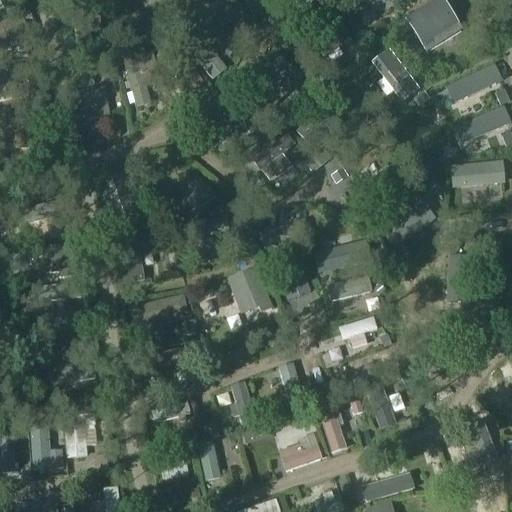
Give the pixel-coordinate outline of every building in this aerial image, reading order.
[(24,0),(0,0),(6,12),(26,2),(24,0)] [(241,0),(250,16),(279,0),(241,0)] [(441,0),(440,0),(405,22),(423,50),(459,28),(441,0)] [(305,5),(291,16),(323,59),(337,48),(305,5)] [(129,15),(124,43),(164,51),(167,36),(140,31),(143,18),(129,15)] [(22,21),(0,27),(0,57),(29,49),(22,21)] [(73,23),(77,65),(92,63),(89,32),(99,31),(98,21),(73,23)] [(212,83),(225,72),(200,40),(186,50),(212,83)] [(387,51),(370,64),(401,104),(417,91),(387,51)] [(122,61),(135,110),(148,106),(143,88),(158,85),(149,54),(122,61)] [(259,99),(269,109),(295,85),(287,77),(293,72),(279,57),(255,80),(267,92),(259,99)] [(29,66),(0,69),(0,81),(30,78),(29,66)] [(492,68),(445,90),(453,107),(499,85),(492,68)] [(80,125),(110,118),(103,89),(73,95),(80,125)] [(324,107),(294,133),(311,153),(341,127),(324,107)] [(502,110),(454,129),(461,146),(509,127),(502,110)] [(233,114),(200,136),(208,148),(241,126),(233,114)] [(46,123),(3,122),(3,152),(46,153),(46,123)] [(282,132),(248,160),(259,174),(260,173),(281,156),(293,146),(282,132)] [(502,164),(449,169),(451,190),(503,186),(502,164)] [(390,168),(347,195),(358,213),(401,186),(390,168)] [(129,175),(111,181),(127,230),(145,224),(129,175)] [(185,203),(169,213),(177,225),(214,201),(206,189),(205,190),(191,199),(185,203)] [(62,203),(23,213),(27,228),(66,218),(62,203)] [(399,209),(375,227),(393,252),(408,241),(413,247),(424,239),(419,232),(435,220),(422,203),(404,216),(399,209)] [(228,237),(225,219),(190,225),(196,257),(215,254),(212,239),(228,237)] [(303,222),(258,236),(264,253),(308,239),(303,222)] [(134,239),(113,243),(120,285),(141,281),(134,239)] [(69,249),(40,254),(45,281),(57,278),(59,285),(75,282),(74,276),(78,275),(75,258),(71,259),(69,249)] [(469,262),(449,260),(445,305),(465,307),(469,262)] [(295,261),(273,270),(286,302),(308,293),(295,261)] [(255,270),(226,281),(240,315),(256,309),(258,314),(270,309),(255,270)] [(79,287),(38,291),(39,306),(80,302),(79,287)] [(331,307),(355,308),(356,287),(331,287),(331,307)] [(181,298),(134,309),(138,327),(185,316),(181,298)] [(344,346),(370,341),(367,325),(355,327),(352,313),(338,315),(344,346)] [(463,320),(452,324),(464,358),(476,354),(463,320)] [(88,339),(73,341),(79,383),(94,381),(88,339)] [(185,350),(137,362),(140,376),(189,365),(185,350)] [(423,361),(412,370),(434,396),(445,387),(423,361)] [(292,368),(277,372),(288,409),(303,405),(292,368)] [(243,386),(229,390),(234,408),(237,418),(241,430),(254,427),(243,386)] [(379,386),(363,392),(378,431),(394,426),(379,386)] [(511,412),(491,388),(479,398),(505,428),(511,422),(511,412)] [(186,405),(150,414),(153,426),(189,417),(186,405)] [(92,408),(63,411),(67,457),(85,456),(85,448),(83,428),(94,427),(93,420),(92,408)] [(333,417),(320,422),(332,456),(345,451),(333,417)] [(497,462),(482,423),(466,429),(475,452),(461,458),(467,474),(497,462)] [(46,429),(29,430),(32,475),(48,474),(47,457),(46,429)] [(12,437),(0,437),(0,477),(14,477),(12,437)] [(210,444),(196,448),(205,483),(218,480),(210,444)] [(301,455),(299,448),(279,455),(285,474),(320,462),(316,450),(301,455)] [(181,455),(156,460),(158,472),(184,467),(181,455)] [(407,477),(361,491),(365,505),(412,492),(407,477)] [(118,511),(117,492),(103,493),(104,506),(104,511),(118,511)] [(342,511),(338,498),(305,509),(306,511),(342,511)] [(277,511),(275,503),(247,511),(277,511)]
